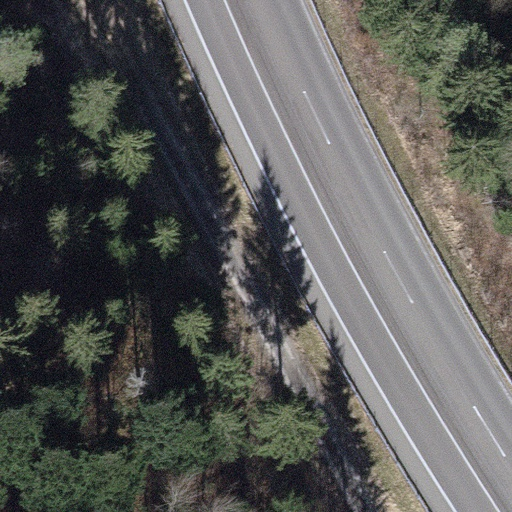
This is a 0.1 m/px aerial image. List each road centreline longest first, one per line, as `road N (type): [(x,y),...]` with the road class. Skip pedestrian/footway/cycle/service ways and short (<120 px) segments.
road 1 (track): [(362,511),(88,0)]
road 2 (primary): [(244,0),(361,247),(511,499)]
